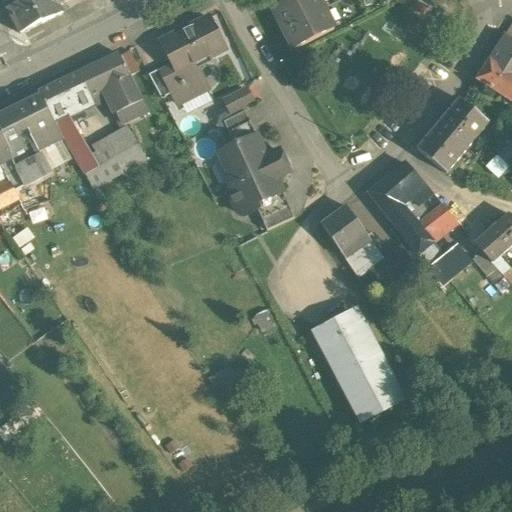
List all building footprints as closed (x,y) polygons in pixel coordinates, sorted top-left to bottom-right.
[(17,0),(1,0),(19,35),(40,24),(28,0),(26,0),(20,4),(17,0)] [(53,0),(28,0),(40,24),(62,13),(59,6),(57,6),(53,0)] [(316,0),(291,0),(272,10),(282,31),(322,10),(316,0)] [(322,10),(282,31),(293,52),(333,31),(322,10)] [(193,31),(162,47),(173,68),(163,74),(162,74),(172,94),(178,105),(207,90),(194,66),(223,51),(208,20),(191,28),(193,31)] [(511,41),(504,36),(476,81),(505,100),(511,89),(511,41)] [(140,103),(117,56),(90,69),(99,88),(102,86),(116,114),(140,103)] [(90,69),(38,94),(39,96),(48,112),(79,166),(92,159),(67,116),(91,105),(99,88),(90,69)] [(161,69),(148,76),(160,100),(172,94),(162,74),(163,74),(161,69)] [(244,91),(223,102),(230,115),(251,104),(244,91)] [(39,96),(0,115),(0,135),(0,136),(23,125),(48,112),(39,96)] [(459,102),(417,152),(444,176),(486,126),(459,102)] [(140,103),(116,114),(121,126),(145,114),(140,103)] [(48,112),(23,125),(37,153),(60,141),(53,127),(55,126),(48,112)] [(244,112),(223,123),(234,148),(256,138),(244,112)] [(124,130),(105,139),(123,174),(133,169),(125,154),(134,150),(124,130)] [(0,135),(0,156),(8,152),(0,136),(0,135)] [(266,159),(256,138),(234,148),(225,152),(239,183),(230,187),(227,194),(237,215),(244,217),(257,212),(258,211),(256,206),(282,194),(276,181),(288,175),(278,153),(266,159)] [(8,152),(0,156),(0,169),(2,172),(8,183),(13,193),(24,188),(16,170),(8,152)] [(41,157),(16,170),(24,188),(49,173),(41,157)] [(92,159),(79,166),(91,190),(105,182),(92,159)] [(442,260),(431,247),(457,227),(405,166),(371,195),(407,242),(422,261),(440,285),(447,280),(448,282),(455,276),(442,260)] [(8,183),(0,187),(0,208),(16,200),(13,193),(8,183)] [(282,194),(256,206),(258,211),(257,212),(266,233),(294,220),(282,194)] [(366,239),(346,209),(320,227),(341,256),(366,239)] [(511,220),(509,217),(474,247),(491,266),(511,247),(511,220)] [(366,239),(341,256),(357,279),(366,273),(365,272),(381,261),(366,239)] [(407,242),(382,260),(398,279),(422,261),(407,242)] [(472,262),(459,247),(442,260),(455,276),(472,262)] [(398,279),(382,260),(381,261),(365,272),(366,273),(381,292),(398,279)] [(511,269),(502,278),(511,289),(511,269)] [(373,358),(362,336),(367,334),(362,324),(357,327),(351,315),(320,332),(326,343),(321,346),(326,356),(331,353),(342,374),(337,377),(342,387),(347,384),(366,420),(397,403),(378,368),(383,365),(378,355),(373,358)] [(13,421),(0,430),(0,439),(3,443),(20,429),(13,421)]
